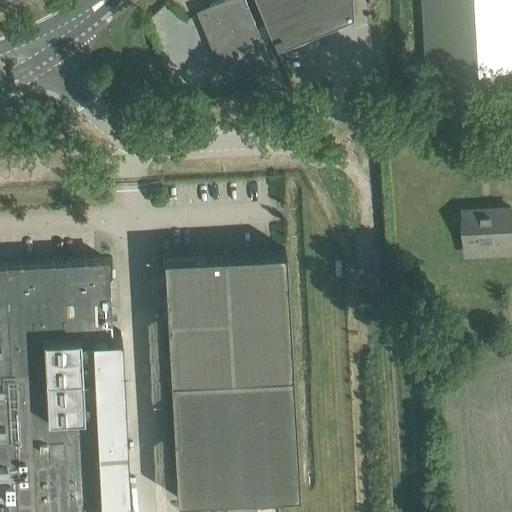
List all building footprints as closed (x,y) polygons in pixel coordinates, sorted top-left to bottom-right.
[(204,24),(222,67),(238,61),(245,79),(273,67),(245,0),(218,0),(210,3),(211,7),(202,10),(207,23),(204,24)] [(352,14),(351,0),(256,0),(275,46),(352,14)] [(511,0),(423,0),(427,69),(511,63),(511,0)] [(511,211),(511,206),(464,209),(465,242),(511,239),(511,211)] [(203,251),(163,253),(164,287),(163,287),(163,289),(165,289),(176,496),(299,490),(285,247),(209,251),(205,251),(205,250),(203,250),(203,251)] [(129,511),(119,328),(110,328),(107,281),(107,277),(106,257),(0,261),(0,511),(129,511)]
